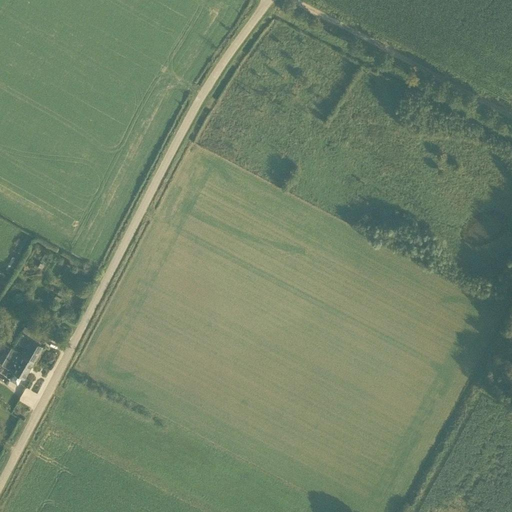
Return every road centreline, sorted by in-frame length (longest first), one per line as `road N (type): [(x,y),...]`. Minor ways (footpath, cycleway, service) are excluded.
road 1 (unclassified): [(0,484),(191,114),(273,0)]
road 2 (track): [(511,119),(284,0)]
